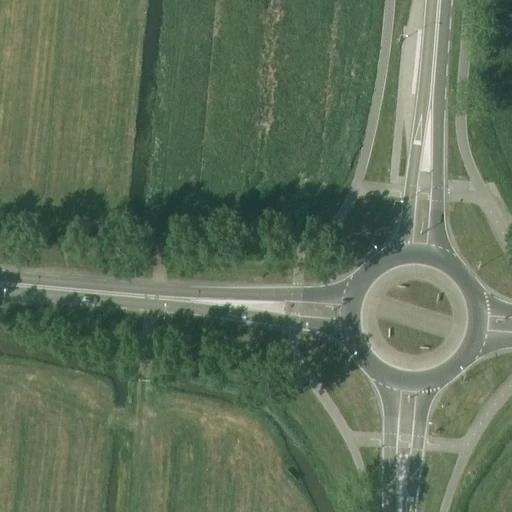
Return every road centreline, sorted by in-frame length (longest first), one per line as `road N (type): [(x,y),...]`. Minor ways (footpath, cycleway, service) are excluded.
road 1 (primary): [(154,297),(350,331)]
road 2 (primary): [(352,297),(154,297)]
road 3 (primary): [(154,297),(0,285)]
road 4 (tertiary): [(427,139),(438,0)]
road 5 (secondary): [(389,378),(400,510)]
road 6 (secondary): [(400,510),(425,382)]
road 7 (tertiary): [(439,259),(437,172),(427,139)]
road 8 (tertiary): [(427,139),(411,171),(404,255)]
